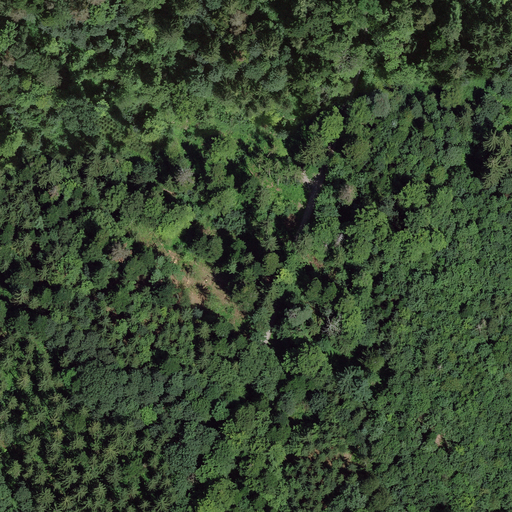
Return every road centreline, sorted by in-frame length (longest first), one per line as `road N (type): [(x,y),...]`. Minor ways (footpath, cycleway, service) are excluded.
road 1 (track): [(361,0),(356,71),(198,511)]
road 2 (track): [(0,178),(50,129),(129,31),(144,0)]
